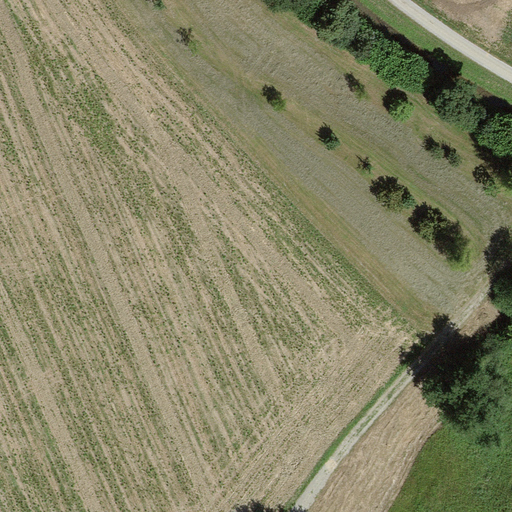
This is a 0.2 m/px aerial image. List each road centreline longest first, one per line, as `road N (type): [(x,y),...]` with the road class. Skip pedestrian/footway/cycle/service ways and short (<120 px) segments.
road 1 (track): [(307,511),(475,288),(511,223)]
road 2 (track): [(395,0),(511,74)]
